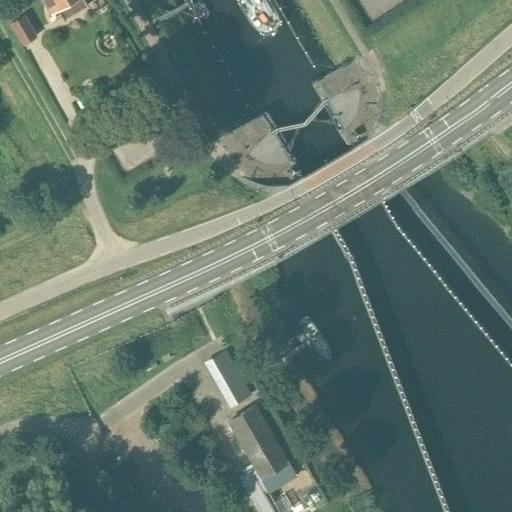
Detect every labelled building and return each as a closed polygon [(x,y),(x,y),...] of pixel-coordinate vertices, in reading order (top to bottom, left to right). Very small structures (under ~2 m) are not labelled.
[(45,0),(52,11),(57,8),(64,19),(88,5),(85,0),(45,0)] [(36,36),(24,15),(11,23),(23,44),(36,36)] [(199,313),(191,316),(196,327),(204,324),(199,313)] [(256,405),(242,413),(228,421),(260,477),(269,492),(296,476),(287,461),(288,461),(256,405)] [(150,489),(143,495),(153,507),(160,500),(158,498),(160,495),(154,489),(152,491),(150,489)]
